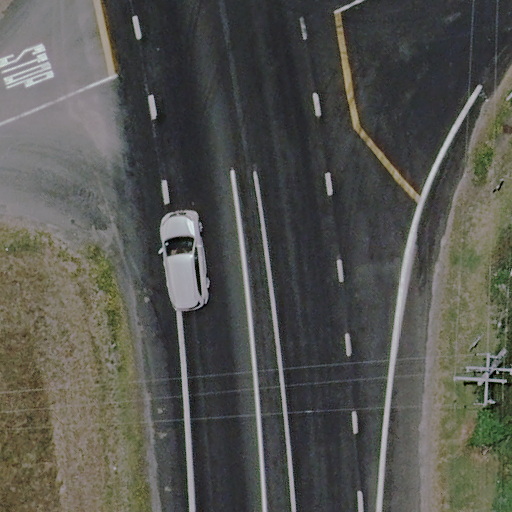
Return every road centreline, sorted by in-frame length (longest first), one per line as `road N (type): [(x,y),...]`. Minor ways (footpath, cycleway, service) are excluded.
road 1 (trunk): [(236,41),(284,511)]
road 2 (unclassified): [(236,41),(113,79),(0,128)]
road 3 (unclassified): [(236,41),(359,0)]
